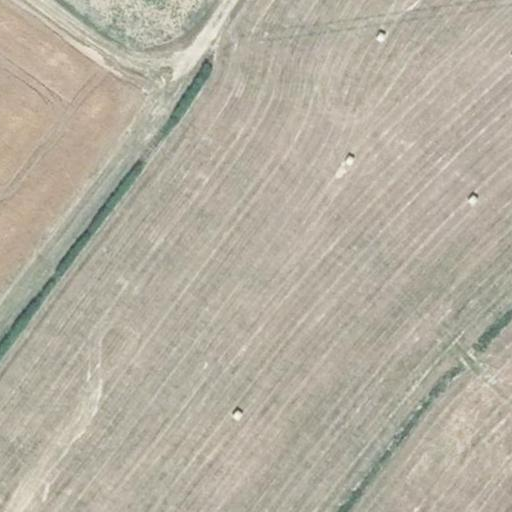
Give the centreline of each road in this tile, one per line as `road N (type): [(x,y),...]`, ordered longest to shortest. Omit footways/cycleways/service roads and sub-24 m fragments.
road 1 (track): [(0,320),(232,0)]
road 2 (track): [(43,0),(98,43),(148,55),(196,35),(232,0)]
